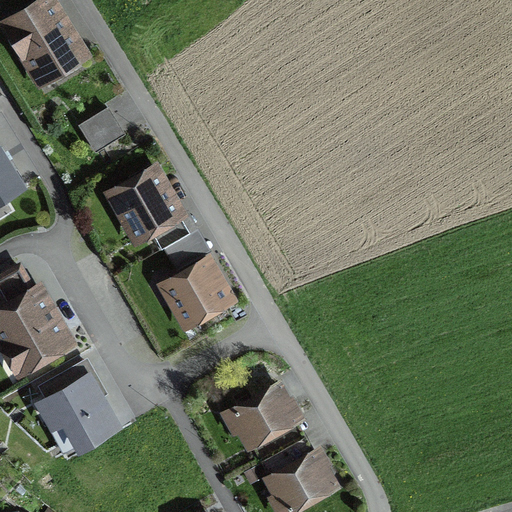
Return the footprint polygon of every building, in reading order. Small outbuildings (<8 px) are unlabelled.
[(49,0),(42,0),(6,22),(9,36),(15,46),(25,53),(41,79),(83,53),(49,0)] [(108,107),(80,124),(96,150),(123,132),(108,107)] [(0,150),(0,198),(22,185),(0,150)] [(188,208),(179,213),(153,167),(112,191),(123,210),(122,216),(125,221),(130,223),(138,237),(151,230),(161,248),(164,246),(198,227),(188,208)] [(177,268),(211,249),(198,227),(164,246),(177,268)] [(187,322),(229,298),(206,259),(165,283),(187,322)] [(4,352),(9,361),(20,368),(68,341),(38,288),(34,291),(19,265),(0,275),(0,294),(7,306),(0,310),(0,333),(4,341),(4,352)] [(53,422),(65,416),(80,443),(115,424),(88,376),(41,402),(53,422)] [(261,459),(289,443),(280,426),(296,416),(278,383),(231,409),(250,442),(251,441),(261,459)] [(261,459),(270,476),(269,477),(287,510),(334,483),(316,451),(299,460),(289,443),(261,459)]
